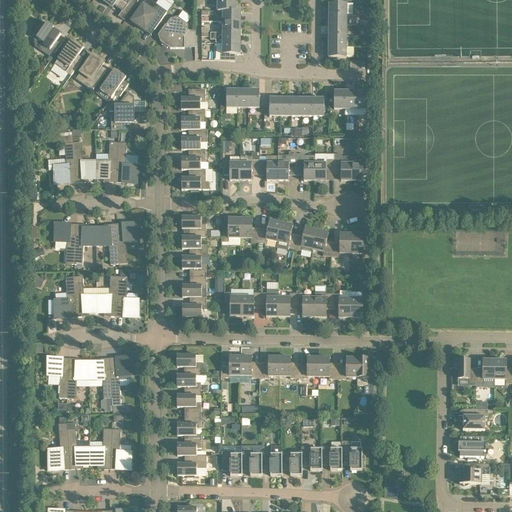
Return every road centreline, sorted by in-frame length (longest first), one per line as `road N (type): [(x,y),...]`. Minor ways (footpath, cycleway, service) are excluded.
road 1 (residential): [(158,339),(445,342)]
road 2 (residential): [(353,498),(156,491)]
road 3 (residential): [(346,204),(269,198),(161,205)]
road 4 (residential): [(445,342),(442,506)]
road 5 (residential): [(156,491),(158,339)]
road 6 (residential): [(158,339),(161,205)]
road 7 (track): [(511,65),(378,67)]
road 8 (residential): [(161,205),(155,75)]
road 9 (residential): [(155,75),(58,0)]
